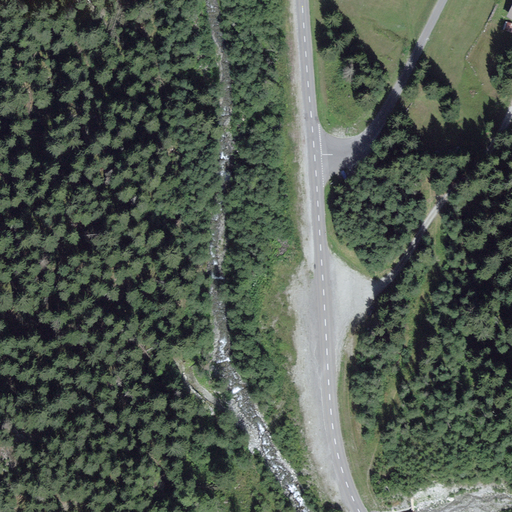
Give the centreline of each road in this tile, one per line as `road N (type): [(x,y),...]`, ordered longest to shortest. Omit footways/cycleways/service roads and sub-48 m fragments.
road 1 (tertiary): [(359,511),(330,410),(314,154)]
road 2 (track): [(511,110),(393,274),(376,289),(324,304)]
road 3 (unclassified): [(314,154),(345,152),(373,130),(442,0)]
road 4 (tertiary): [(314,154),(301,0)]
